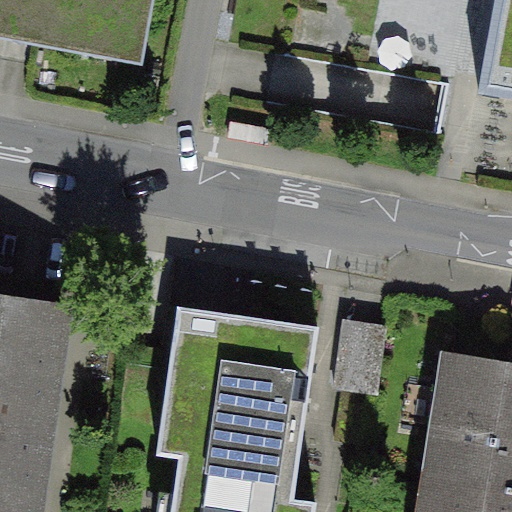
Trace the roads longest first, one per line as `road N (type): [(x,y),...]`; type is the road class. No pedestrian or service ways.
road 1 (residential): [(0,146),(511,242)]
road 2 (unknown): [(175,176),(144,409),(156,456),(184,485),(192,511)]
road 3 (unknown): [(14,148),(27,0)]
